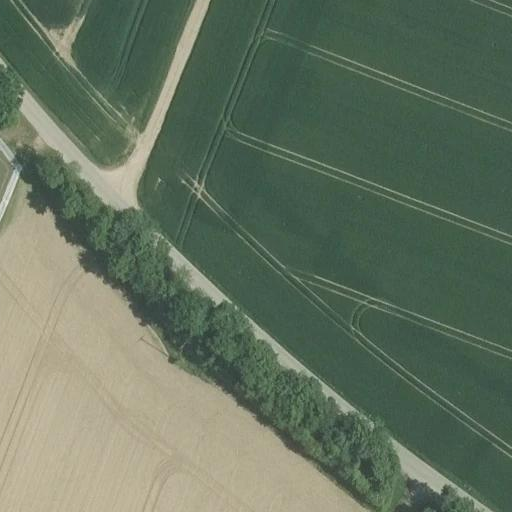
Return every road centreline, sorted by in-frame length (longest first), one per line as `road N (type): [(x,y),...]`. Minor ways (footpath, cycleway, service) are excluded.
road 1 (unclassified): [(0,74),(217,301),(330,406),(483,511)]
road 2 (track): [(121,198),(201,0)]
